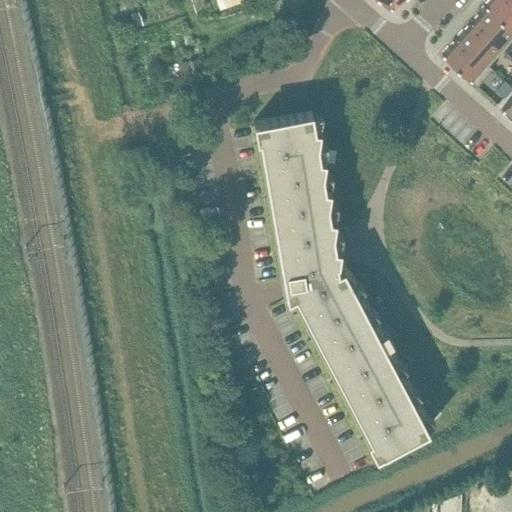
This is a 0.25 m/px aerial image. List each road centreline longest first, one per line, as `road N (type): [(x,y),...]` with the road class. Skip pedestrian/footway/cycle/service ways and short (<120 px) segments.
road 1 (residential): [(345,0),(303,76),(223,94),(213,110),(250,296),(341,478)]
road 2 (residential): [(404,44),(511,143)]
